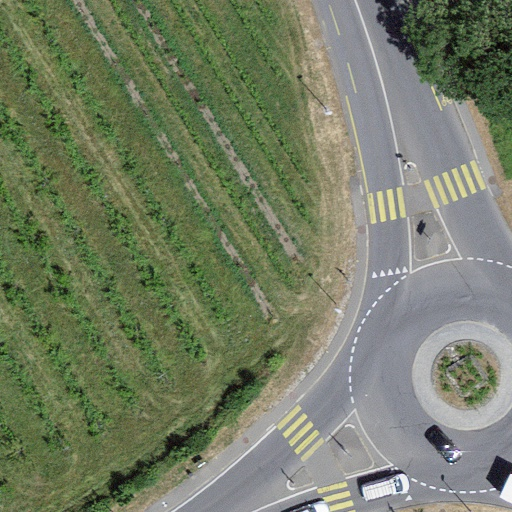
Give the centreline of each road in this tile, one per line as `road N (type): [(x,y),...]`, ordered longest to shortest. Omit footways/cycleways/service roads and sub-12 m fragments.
road 1 (secondary): [(357,8),(398,332)]
road 2 (secondary): [(511,288),(357,8)]
road 3 (secondary): [(391,345),(214,511)]
road 4 (secondary): [(300,511),(448,457)]
road 5 (secondary): [(391,345),(394,414),(426,448),(448,457)]
road 6 (secondary): [(511,306),(460,294),(414,313),(398,332)]
